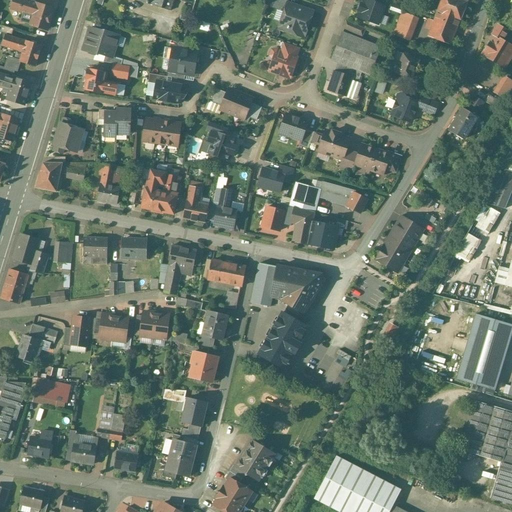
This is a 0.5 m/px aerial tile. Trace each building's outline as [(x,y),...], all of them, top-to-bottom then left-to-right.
[(37,5),(21,0),(14,0),(12,8),(34,15),(30,25),(47,30),(46,30),(53,9),(37,5)] [(135,0),(170,11),(173,0),(135,0)] [(375,3),(368,0),(363,0),(362,4),(360,4),(358,11),(359,12),(357,17),(377,24),(384,6),(382,5),(375,3)] [(404,4),(393,0),(390,10),(400,14),(404,4)] [(466,2),(460,0),(441,0),(437,11),(434,19),(456,28),(459,20),(460,20),(466,2)] [(312,12),(286,3),(279,26),(304,35),(312,12)] [(155,19),(124,10),(119,27),(150,34),(155,19)] [(418,18),(402,12),(400,18),(416,24),(418,18)] [(234,23),(232,14),(222,16),(224,25),(234,23)] [(456,28),(434,19),(433,21),(428,19),(425,28),(430,30),(427,36),(450,45),(456,28)] [(365,29),(346,21),(343,28),(361,36),(365,29)] [(498,25),(492,35),(493,35),(481,55),(504,68),(511,54),(511,46),(502,40),(507,31),(498,25)] [(13,30),(2,26),(0,32),(11,35),(13,30)] [(103,32),(89,28),(82,50),(97,55),(97,54),(105,56),(111,58),(112,56),(118,36),(104,31),(103,32)] [(380,48),(342,33),(331,60),(346,66),(361,72),(369,75),(380,48)] [(26,42),(5,35),(1,46),(22,52),(19,62),(35,67),(41,46),(26,41),(26,42)] [(190,45),(177,42),(175,49),(189,51),(190,45)] [(300,48),(283,42),(280,52),(277,49),(272,50),(269,56),(273,60),(269,71),(289,78),(300,48)] [(175,49),(172,48),(170,60),(195,64),(197,52),(189,51),(175,49)] [(418,61),(396,52),(389,70),(410,79),(418,61)] [(122,60),(112,56),(111,58),(105,56),(103,62),(115,64),(121,65),(122,60)] [(195,64),(170,60),(168,71),(185,74),(193,75),(195,64)] [(121,65),(115,64),(114,71),(124,72),(123,74),(136,77),(138,68),(121,65)] [(361,72),(346,66),(343,75),(352,78),(351,81),(357,83),(361,72)] [(106,73),(88,70),(87,70),(87,71),(84,70),(83,78),(85,78),(85,80),(86,80),(84,90),(102,93),(102,92),(114,95),(116,84),(105,82),(104,82),(106,73)] [(185,74),(168,71),(167,70),(166,77),(184,80),(185,74)] [(343,75),(334,71),(328,91),(346,97),(351,81),(352,78),(343,75)] [(505,98),(511,87),(511,78),(503,73),(492,91),(505,98)] [(30,84),(0,74),(0,86),(11,90),(8,100),(23,104),(30,84)] [(377,80),(375,91),(384,93),(385,81),(377,80)] [(182,86),(157,81),(154,99),(180,103),(181,98),(183,99),(187,92),(188,87),(186,87),(186,86),(182,86)] [(226,93),(215,89),(210,102),(221,106),(226,93)] [(240,95),(228,90),(226,93),(221,106),(220,109),(232,114),(240,95)] [(488,96),(478,90),(475,95),(485,101),(488,96)] [(413,101),(405,97),(404,95),(400,94),(397,95),(395,99),(396,101),(391,115),(409,122),(411,117),(413,116),(416,109),(419,103),(413,101)] [(429,99),(416,94),(413,101),(419,103),(416,109),(424,112),(429,99)] [(252,99),(240,95),(232,114),(244,119),(245,116),(250,103),(252,99)] [(474,97),(466,111),(474,115),(482,102),(474,97)] [(261,108),(250,103),(245,116),(256,121),(261,108)] [(466,111),(462,109),(449,131),(463,140),(476,117),(474,115),(466,111)] [(130,111),(116,110),(116,113),(116,133),(129,134),(130,111)] [(106,113),(104,113),(104,120),(103,136),(116,137),(116,133),(116,113),(106,113)] [(3,116),(0,114),(0,137),(12,141),(18,120),(3,115),(3,116)] [(307,122),(286,114),(279,133),(300,140),(301,140),(305,129),(307,122)] [(72,121),(63,118),(61,123),(70,126),(72,121)] [(155,147),(159,122),(159,121),(155,120),(154,122),(145,120),(141,145),(155,147)] [(159,122),(155,147),(167,149),(171,123),(167,122),(167,124),(159,122)] [(61,123),(60,123),(57,134),(79,141),(82,130),(70,126),(61,123)] [(171,123),(167,149),(179,151),(183,126),(174,125),(174,123),(171,123)] [(314,132),(305,129),(301,140),(300,140),(298,146),(308,149),(310,143),(314,132)] [(234,139),(212,131),(208,143),(212,144),(209,153),(227,160),(229,153),(233,154),(235,147),(232,146),(234,139)] [(331,133),(325,131),(319,146),(318,151),(341,159),(342,160),(345,150),(349,139),(339,136),(339,135),(331,132),(331,133)] [(323,136),(314,132),(310,143),(319,146),(323,136)] [(79,141),(57,134),(53,146),(63,149),(75,153),(76,152),(79,141)] [(84,143),(79,141),(76,152),(81,154),(84,143)] [(375,150),(361,145),(358,154),(354,165),(355,165),(368,170),(375,150)] [(352,152),(345,150),(342,160),(341,159),(340,165),(347,168),(352,152)] [(387,154),(375,150),(368,170),(383,175),(384,169),(389,155),(387,154)] [(402,156),(388,151),(387,154),(389,155),(384,169),(396,173),(402,156)] [(347,168),(346,169),(352,172),(355,165),(354,165),(358,154),(352,152),(347,168)] [(53,163),(43,163),(35,188),(56,192),(60,173),(61,167),(62,163),(53,163)] [(104,164),(98,164),(96,175),(102,176),(104,164)] [(102,176),(100,185),(111,187),(112,183),(115,167),(104,164),(102,176)] [(167,165),(143,164),(142,168),(148,170),(150,170),(166,174),(167,165)] [(181,165),(168,165),(167,165),(166,174),(166,175),(178,177),(181,165)] [(77,169),(76,170),(71,169),(61,167),(60,173),(67,174),(66,177),(83,180),(85,170),(77,169)] [(121,168),(115,167),(112,183),(117,184),(121,168)] [(262,167),(257,187),(280,194),(285,174),(262,167)] [(511,172),(505,169),(484,204),(505,209),(511,190),(511,172)] [(166,174),(150,170),(148,182),(158,184),(164,185),(166,174)] [(178,177),(166,175),(166,174),(164,185),(167,186),(167,185),(178,188),(178,187),(176,186),(178,177)] [(148,182),(146,181),(141,208),(150,210),(151,212),(157,213),(161,192),(157,191),(158,184),(148,182)] [(355,191),(321,182),(319,189),(320,189),(317,197),(332,201),(332,203),(346,207),(354,193),(355,191)] [(319,189),(296,183),(290,206),(294,207),(313,212),(317,197),(320,189),(319,189)] [(100,185),(96,200),(116,204),(120,189),(111,187),(100,185)] [(161,192),(157,213),(163,214),(164,213),(173,215),(177,194),(178,188),(167,185),(167,186),(165,193),(161,192)] [(190,187),(189,187),(186,201),(198,204),(201,189),(190,187)] [(231,192),(221,190),(218,207),(228,209),(231,192)] [(354,193),(346,207),(360,214),(367,200),(354,193)] [(186,201),(183,218),(204,223),(205,220),(208,205),(198,204),(186,201)] [(290,206),(280,204),(278,210),(283,211),(280,223),(290,226),(291,223),(290,223),(294,207),(290,206)] [(218,207),(217,207),(215,222),(214,225),(232,228),(236,211),(228,209),(218,207)] [(278,210),(266,207),(266,208),(267,208),(262,226),(261,226),(279,231),(279,230),(278,230),(280,223),(283,211),(278,210)] [(313,212),(294,207),(290,223),(291,223),(296,224),(293,241),(308,244),(312,222),(314,213),(313,212)] [(330,217),(314,213),(312,222),(328,225),(330,217)] [(348,222),(330,217),(328,225),(337,227),(337,228),(346,230),(348,222)] [(423,230),(401,217),(375,260),(397,273),(423,230)] [(312,222),(308,244),(333,249),(337,228),(337,227),(328,225),(312,222)] [(467,232),(455,254),(468,261),(481,240),(467,232)] [(39,240),(20,235),(13,259),(28,264),(31,265),(36,251),(39,240)] [(107,238),(83,238),(83,257),(82,263),(106,264),(106,258),(107,257),(107,238)] [(146,240),(122,239),(121,258),(145,259),(146,240)] [(72,243),(59,242),(57,263),(62,263),(70,264),(72,249),(72,243)] [(196,251),(172,246),(168,265),(169,265),(192,270),(193,265),(196,251)] [(48,254),(36,251),(31,265),(28,264),(26,271),(28,272),(42,274),(48,254)] [(202,253),(196,251),(193,265),(199,266),(202,253)] [(245,267),(211,260),(207,280),(241,286),(245,267)] [(70,264),(62,263),(61,275),(64,275),(70,275),(70,265),(70,264)] [(319,275),(259,263),(258,265),(251,303),(270,307),(272,296),(274,296),(274,292),(292,296),(287,304),(296,309),(301,312),(302,312),(303,313),(321,281),(319,275)] [(168,265),(161,264),(159,278),(166,279),(169,265),(168,265)] [(192,270),(169,265),(166,279),(163,293),(175,295),(180,273),(191,275),(192,270)] [(27,275),(10,269),(1,299),(19,304),(27,275)] [(116,273),(110,273),(109,291),(109,296),(123,295),(124,295),(124,294),(125,282),(116,282),(116,273)] [(238,294),(227,292),(224,307),(235,310),(238,294)] [(63,293),(51,294),(52,303),(64,301),(63,293)] [(45,298),(30,300),(31,307),(45,305),(45,298)] [(202,303),(186,300),(185,307),(200,311),(202,303)] [(227,316),(208,311),(202,335),(202,336),(214,339),(221,340),(223,331),(223,330),(226,316),(227,316)] [(156,314),(143,312),(142,316),(140,332),(139,336),(152,338),(156,314)] [(306,326),(282,312),(279,318),(278,318),(278,319),(275,325),(274,325),(275,325),(272,330),(272,329),(272,330),(268,337),(268,336),(268,337),(266,341),(265,341),(265,342),(262,348),(261,348),(261,349),(258,354),(283,369),(286,364),(287,363),(286,363),(290,357),(291,356),(290,356),(293,353),(295,354),(300,344),(298,343),(300,339),(301,339),(300,339),(304,332),(305,332),(304,332),(306,329),(306,326)] [(168,316),(156,314),(152,338),(165,339),(166,335),(168,320),(168,316)] [(511,330),(511,324),(475,314),(456,379),(494,391),(511,330)] [(115,316),(102,315),(101,319),(99,334),(99,338),(112,340),(115,316)] [(142,316),(136,315),(134,331),(140,332),(142,316)] [(128,318),(115,316),(112,340),(124,342),(125,338),(127,322),(128,318)] [(89,319),(74,317),(72,329),(70,343),(71,343),(70,345),(85,347),(88,329),(89,319)] [(101,319),(95,318),(94,329),(93,333),(99,334),(101,319)] [(174,320),(168,320),(166,335),(172,336),(174,320)] [(133,323),(127,322),(125,338),(131,339),(133,323)] [(394,338),(398,326),(388,322),(383,334),(394,338)] [(32,325),(28,337),(23,335),(16,357),(24,360),(23,362),(32,365),(34,356),(37,357),(42,343),(39,342),(40,339),(53,343),(57,332),(32,325)] [(72,329),(65,328),(66,333),(63,346),(70,347),(70,345),(71,343),(70,343),(72,329)] [(184,342),(187,335),(174,332),(172,339),(184,342)] [(214,339),(202,336),(202,335),(200,335),(198,343),(212,347),(214,339)] [(195,346),(178,342),(176,350),(194,354),(195,346)] [(325,377),(338,348),(330,344),(317,373),(325,377)] [(334,383),(350,355),(340,349),(324,377),(334,383)] [(217,358),(200,354),(194,378),(211,382),(217,358)] [(67,377),(68,368),(48,366),(47,375),(67,377)] [(25,383),(5,382),(7,377),(0,376),(0,391),(2,392),(0,397),(0,411),(12,415),(11,416),(16,417),(23,398),(21,398),(25,383)] [(68,388),(37,381),(33,395),(65,402),(68,388)] [(206,403),(187,398),(186,399),(187,399),(184,412),(183,412),(181,422),(189,424),(200,426),(201,426),(206,403)] [(493,407),(474,401),(459,449),(479,455),(501,462),(511,424),(511,412),(493,407)] [(12,415),(0,411),(0,437),(4,439),(11,416),(12,415)] [(113,414),(101,412),(100,419),(99,425),(111,427),(113,414)] [(189,424),(187,430),(183,429),(181,436),(184,437),(197,440),(200,426),(189,424)] [(511,424),(501,462),(490,498),(511,504),(511,424)] [(111,427),(99,425),(97,437),(109,438),(111,427)] [(122,429),(111,427),(109,438),(121,440),(122,429)] [(181,436),(172,434),(171,440),(173,441),(173,440),(182,443),(184,437),(181,436)] [(50,441),(30,438),(27,454),(48,457),(50,441)] [(182,443),(173,440),(173,441),(169,456),(192,461),(196,446),(182,443)] [(273,454),(251,440),(235,467),(245,473),(257,480),(273,454)] [(95,447),(74,443),(71,461),(92,465),(95,447)] [(137,455),(117,452),(114,468),(134,471),(137,455)] [(192,461),(169,456),(166,468),(165,470),(176,473),(188,476),(192,461)] [(400,490),(336,456),(313,499),(338,511),(388,511),(390,510),(400,490)] [(235,467),(233,465),(229,471),(241,479),(245,473),(235,467)] [(176,473),(165,470),(166,468),(164,467),(162,476),(175,479),(176,473)] [(241,479),(229,471),(224,479),(227,481),(229,478),(238,484),(241,479)] [(238,484),(229,478),(227,481),(224,487),(223,486),(215,498),(216,498),(212,505),(223,511),(238,511),(251,492),(238,484)] [(0,486),(0,505),(4,507),(9,489),(0,486)] [(43,492),(23,487),(19,504),(39,509),(43,492)] [(81,511),(84,502),(72,499),(72,498),(64,496),(64,497),(60,511),(81,511)] [(179,511),(163,502),(158,511),(159,511),(179,511)]
